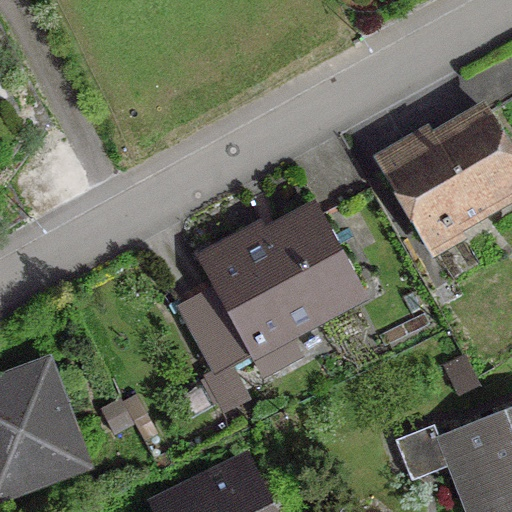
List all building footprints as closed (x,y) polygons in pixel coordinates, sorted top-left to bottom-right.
[(511,191),(511,165),(482,114),(430,144),(426,136),(404,149),(404,150),(378,165),(423,243),(511,191)] [(198,261),(216,295),(182,314),(215,374),(250,355),(261,376),(297,355),(284,332),(357,292),(315,215),(265,243),(258,232),(236,244),(234,242),(198,261)] [(473,384),(458,356),(439,366),(455,394),(473,384)] [(0,493),(76,465),(41,370),(0,385),(0,493)] [(132,395),(117,402),(130,426),(140,443),(154,435),(132,395)] [(111,437),(130,426),(117,402),(116,401),(98,411),(111,437)] [(511,511),(511,407),(435,438),(432,439),(460,511),(511,511)] [(264,511),(244,470),(159,511),(264,511)]
